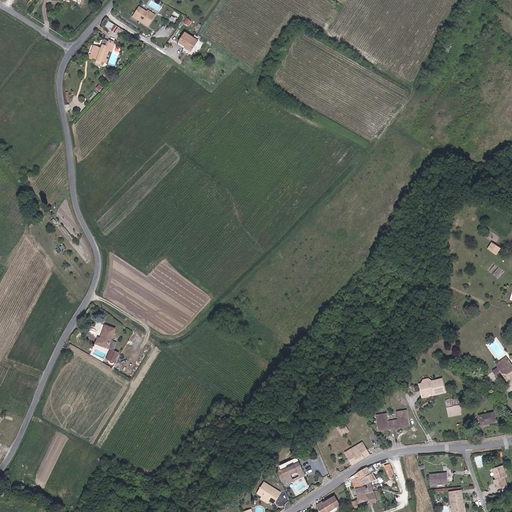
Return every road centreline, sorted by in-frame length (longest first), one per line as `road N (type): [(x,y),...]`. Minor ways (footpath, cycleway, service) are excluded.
road 1 (unclassified): [(74,50),(62,75),(62,103),(75,197),(100,263),(97,283),(0,471)]
road 2 (tertiary): [(292,511),(386,454),(465,447)]
